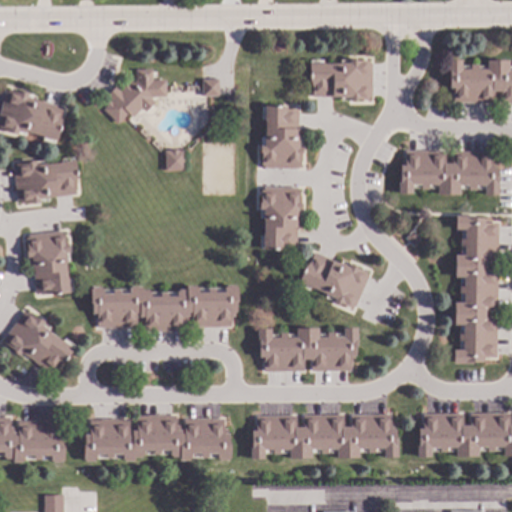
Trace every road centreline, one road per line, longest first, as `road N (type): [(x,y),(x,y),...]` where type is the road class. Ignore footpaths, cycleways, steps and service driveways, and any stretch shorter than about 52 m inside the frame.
road 1 (residential): [(511,391),(435,391),(414,372),(360,396),(0,389)]
road 2 (residential): [(511,14),(0,20)]
road 3 (residential): [(390,16),(390,111),(359,162),(355,189),(357,212),(412,280),(420,302),(414,372)]
road 4 (residential): [(386,117),(421,128),(511,133)]
